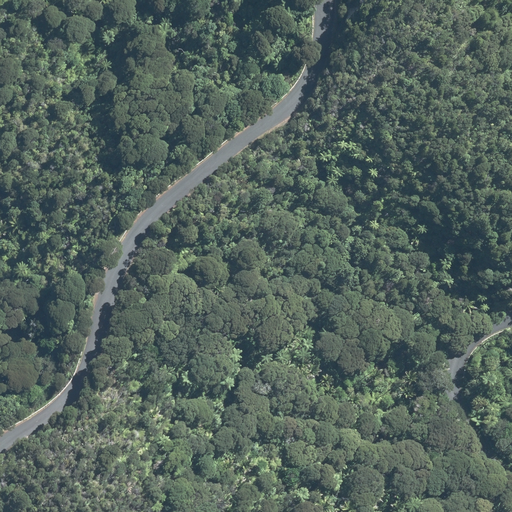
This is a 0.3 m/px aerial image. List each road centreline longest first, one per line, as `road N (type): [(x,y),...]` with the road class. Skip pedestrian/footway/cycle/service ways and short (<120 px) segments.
road 1 (unclassified): [(305,0),(274,108),(160,193),(118,242),(55,406),(0,440)]
road 2 (unclassified): [(511,478),(475,428),(490,374),(511,358)]
